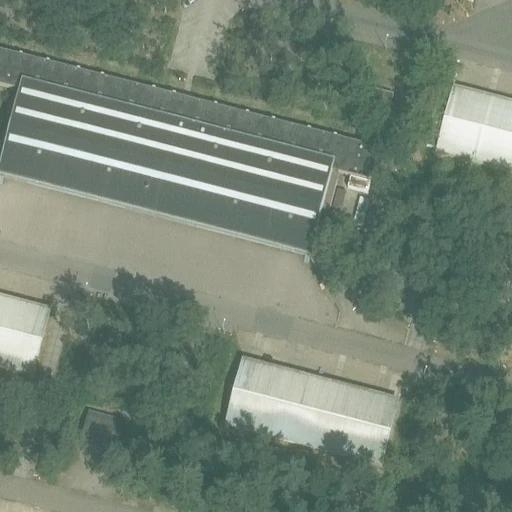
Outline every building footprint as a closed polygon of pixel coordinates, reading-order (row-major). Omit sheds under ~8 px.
[(0,52),(0,86),(20,92),(2,162),(314,243),(332,173),(371,183),(379,150),(0,52)] [(426,148),(439,151),(437,156),(511,175),(511,105),(453,90),(459,66),(448,63),(426,148)] [(373,91),(369,104),(390,110),(393,96),(373,91)] [(346,189),(368,195),(370,184),(349,179),(346,189)] [(50,312),(0,299),(0,368),(33,377),(50,312)] [(398,403),(243,362),(226,427),(381,467),(398,403)] [(81,445),(114,454),(122,423),(107,419),(90,414),(81,445)]
